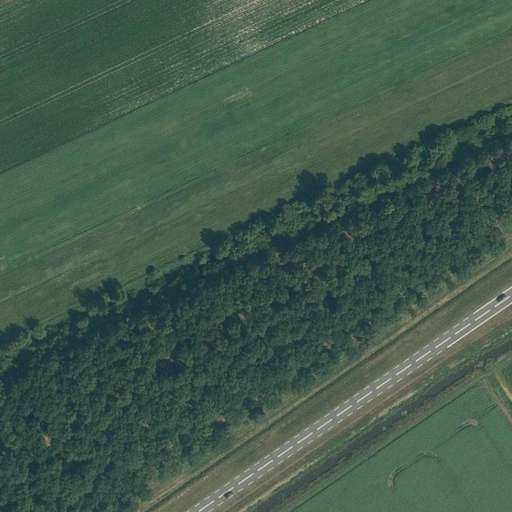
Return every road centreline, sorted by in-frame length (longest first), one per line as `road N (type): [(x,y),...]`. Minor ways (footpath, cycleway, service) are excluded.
road 1 (track): [(511,242),(122,511)]
road 2 (primary): [(199,511),(511,295)]
